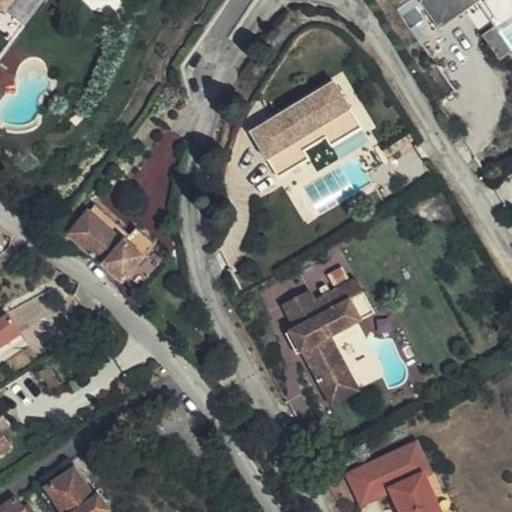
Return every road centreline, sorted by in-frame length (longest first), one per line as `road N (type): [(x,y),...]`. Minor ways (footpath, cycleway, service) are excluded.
road 1 (unclassified): [(320,511),(209,295),(195,249),(190,205),(213,105)]
road 2 (unclassified): [(340,0),(367,22),(511,250)]
road 3 (residential): [(0,210),(131,315),(185,375)]
road 4 (unclassified): [(185,375),(0,496)]
road 5 (residential): [(185,375),(275,511)]
road 6 (unclassified): [(213,105),(270,0)]
